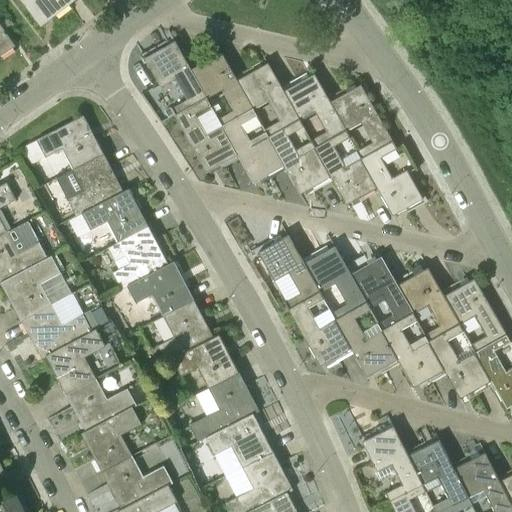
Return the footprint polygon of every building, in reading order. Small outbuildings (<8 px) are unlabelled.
[(18,0),(37,23),(34,25),(34,26),(52,13),(54,16),(75,0),(18,0)] [(0,56),(15,47),(0,25),(0,56)] [(174,42),(144,59),(160,88),(175,80),(190,107),(205,99),(190,70),(174,42)] [(221,53),(190,70),(205,99),(209,106),(210,106),(211,108),(213,112),(228,103),(233,112),(218,121),(221,126),(221,127),(221,126),(237,118),(251,109),(237,81),(221,53)] [(268,101),(279,121),(284,129),(299,121),(283,92),(267,64),(237,81),(251,109),(252,110),(253,110),(268,101)] [(315,112),(326,132),(330,140),(345,132),(330,103),(314,74),(283,92),(299,121),(300,120),(315,112)] [(361,123),(376,150),(376,152),(391,143),(395,150),(396,149),(360,85),(330,103),(345,132),(346,131),(361,123)] [(206,135),(195,114),(190,117),(185,109),(175,115),(171,108),(170,109),(174,116),(206,173),(237,156),(221,126),(221,127),(221,126),(206,135)] [(253,110),(252,110),(251,109),(237,118),(221,126),(237,156),(253,184),(283,167),(268,138),(264,133),(250,141),(241,125),(257,116),(253,110)] [(73,170),(103,155),(83,116),(22,148),(31,166),(62,149),(73,170)] [(296,150),(288,136),(284,129),(268,138),(283,167),(299,195),(330,178),(314,149),(300,157),(296,150)] [(346,167),(334,147),(330,140),(314,149),(330,178),(346,206),(376,188),(360,159),(346,167)] [(392,216),(423,199),(406,171),(392,179),(376,152),(376,150),(361,159),(360,159),(376,188),(392,216)] [(82,214),(124,194),(123,192),(103,155),(73,170),(84,191),(67,200),(76,218),(82,214)] [(6,183),(0,186),(0,235),(7,232),(0,218),(0,208),(15,200),(6,183)] [(107,222),(118,242),(119,244),(149,228),(128,189),(123,192),(124,194),(82,214),(91,230),(107,222)] [(7,232),(0,235),(0,284),(1,284),(0,283),(48,259),(47,258),(39,242),(35,243),(24,223),(7,232)] [(127,287),(168,267),(168,265),(149,228),(119,244),(118,242),(107,247),(115,262),(125,256),(129,264),(112,272),(121,289),(127,286),(127,287)] [(288,236),(258,253),(260,257),(264,265),(274,282),(288,274),(304,301),(304,300),(319,292),(304,264),(288,236)] [(350,311),(366,302),(345,266),(334,247),(304,264),(319,292),(334,283),(338,290),(346,305),(331,313),(334,319),(350,311)] [(381,294),(393,315),(397,322),(413,313),(397,286),(381,257),(374,261),(367,253),(345,266),(366,302),(381,294)] [(0,283),(1,284),(21,321),(72,295),(51,255),(47,258),(48,259),(0,283)] [(264,265),(260,257),(252,261),(256,269),(264,265)] [(164,317),(194,301),(173,262),(168,265),(168,267),(127,287),(135,304),(152,295),(164,317)] [(428,305),(440,326),(443,333),(459,325),(443,296),(427,268),(397,286),(413,313),(413,314),(428,305)] [(474,279),(443,296),(459,325),(475,316),(486,336),(470,345),(471,346),(470,347),(474,353),(506,335),(474,279)] [(21,321),(41,360),(46,357),(45,357),(96,329),(100,328),(90,310),(83,314),(72,295),(21,321)] [(314,318),(308,308),(304,300),(304,301),(289,309),(285,302),(283,303),(320,367),(350,350),(334,319),(331,313),(329,309),(314,318)] [(213,339),(213,338),(194,301),(164,317),(174,337),(157,345),(166,362),(172,359),(172,360),(213,339)] [(362,332),(354,319),(350,311),(334,319),(350,350),(366,378),(397,360),(380,331),(377,323),(362,332)] [(380,331),(397,360),(413,388),(443,371),(428,342),(425,336),(410,345),(401,330),(417,321),(413,314),(413,313),(397,322),(380,331)] [(45,357),(46,357),(66,395),(97,379),(85,357),(105,346),(96,329),(45,357)] [(460,360),(447,340),(443,333),(428,342),(443,371),(460,399),(490,382),(474,353),(460,360)] [(209,389),(239,373),(219,335),(213,338),(213,339),(172,360),(181,377),(198,368),(209,389)] [(474,353),(490,382),(506,410),(511,406),(511,368),(506,372),(494,352),(510,343),(506,335),(474,353)] [(206,439),(253,414),(253,415),(259,412),(239,373),(209,389),(219,410),(189,425),(198,442),(205,438),(206,439)] [(86,433),(133,408),(137,406),(127,388),(107,399),(97,379),(66,395),(85,432),(86,433)] [(102,473),(133,457),(121,435),(142,425),(133,408),(86,433),(85,432),(81,434),(102,473)] [(231,446),(243,468),(273,452),(253,415),(253,414),(206,439),(214,455),(231,446)] [(407,456),(393,427),(362,443),(380,480),(395,472),(405,492),(422,484),(407,456)] [(422,485),(437,477),(448,498),(432,506),(434,511),(438,511),(451,506),(468,498),(453,469),(439,440),(407,456),(422,484),(422,485)] [(249,511),(286,493),(287,494),(293,491),(273,452),(243,468),(253,488),(225,503),(230,511),(249,511)] [(486,496),(494,511),(508,511),(511,510),(511,507),(499,482),(484,453),(453,469),(468,498),(471,504),(486,496)] [(122,511),(168,485),(172,483),(163,466),(143,476),(133,457),(102,473),(121,510),(122,511)] [(511,475),(499,482),(511,507),(511,475)] [(117,511),(178,511),(174,503),(177,501),(168,485),(122,511),(121,510),(117,511)] [(415,511),(409,500),(405,492),(390,500),(386,493),(385,494),(394,511),(415,511)] [(296,511),(287,494),(286,493),(249,511),(296,511)] [(0,511),(23,511),(14,494),(0,500),(0,511)]
